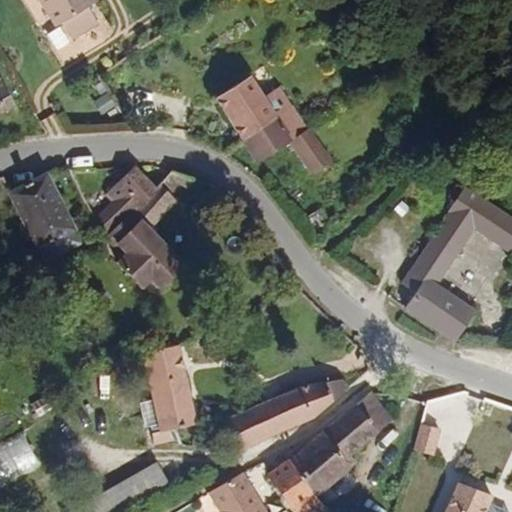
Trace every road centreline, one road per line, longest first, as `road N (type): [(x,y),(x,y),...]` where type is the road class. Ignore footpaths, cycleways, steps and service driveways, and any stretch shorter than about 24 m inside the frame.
road 1 (residential): [(381,344),(198,164),(135,147),(62,144),(0,166)]
road 2 (track): [(455,0),(447,51),(312,276)]
road 3 (unclassified): [(225,456),(303,426),(368,368),(381,344)]
road 4 (residential): [(511,387),(381,344)]
